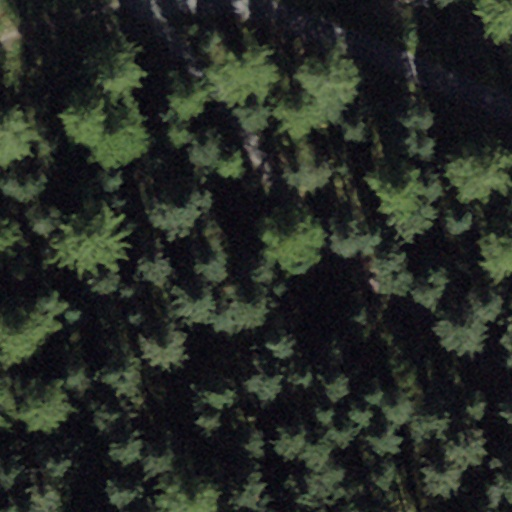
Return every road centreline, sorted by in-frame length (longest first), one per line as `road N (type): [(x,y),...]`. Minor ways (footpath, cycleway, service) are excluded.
road 1 (track): [(511,99),(328,26),(136,7)]
road 2 (track): [(136,7),(0,43)]
